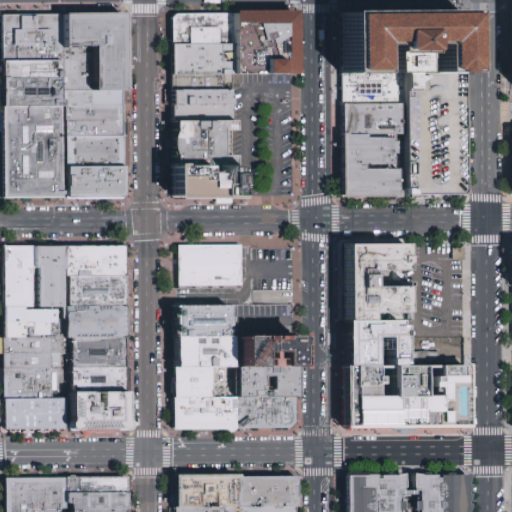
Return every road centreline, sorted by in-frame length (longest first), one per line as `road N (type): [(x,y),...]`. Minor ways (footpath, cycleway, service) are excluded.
road 1 (residential): [(487,511),(484,0)]
road 2 (residential): [(316,0),(318,511)]
road 3 (tertiary): [(149,225),(511,218)]
road 4 (secondary): [(151,452),(149,225)]
road 5 (secondary): [(511,450),(294,451)]
road 6 (secondary): [(149,225),(148,64)]
road 7 (tertiary): [(0,225),(149,225)]
